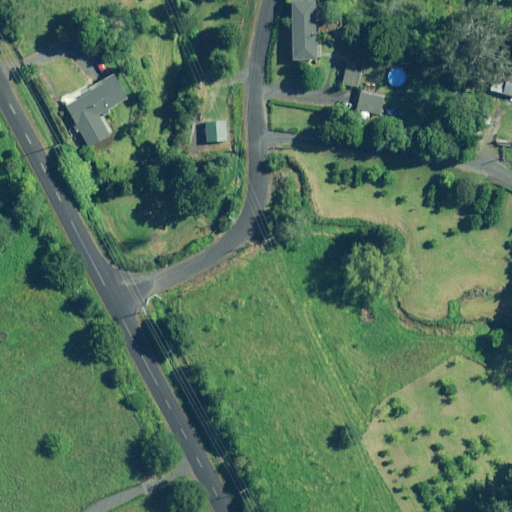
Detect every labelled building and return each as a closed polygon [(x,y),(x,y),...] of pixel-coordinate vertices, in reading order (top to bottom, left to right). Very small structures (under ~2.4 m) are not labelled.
[(313,40),(312,2),(288,3),(290,61),(315,60),(315,40),(313,40)] [(362,60),(346,56),(340,84),(356,87),(362,60)] [(124,100),(112,79),(64,107),(87,147),(107,136),(96,116),(124,100)] [(382,94),(358,92),(357,110),(380,112),(382,94)] [(227,141),(226,122),(206,122),(207,142),(227,141)]
